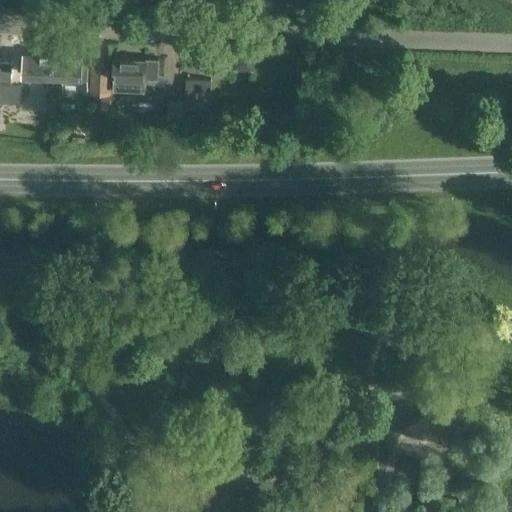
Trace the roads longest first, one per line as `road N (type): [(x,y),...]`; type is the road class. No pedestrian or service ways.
road 1 (residential): [(511,43),(0,19)]
road 2 (tertiary): [(0,181),(172,185),(511,172)]
